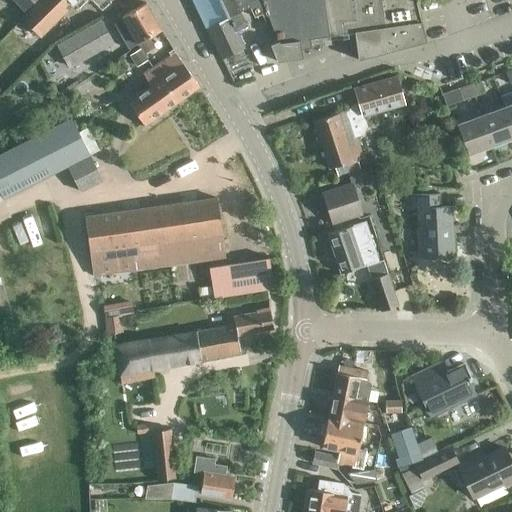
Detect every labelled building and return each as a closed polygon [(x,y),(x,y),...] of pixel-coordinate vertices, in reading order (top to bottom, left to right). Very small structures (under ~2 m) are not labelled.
[(35,0),(10,0),(22,13),(35,0)] [(39,0),(22,17),(40,35),(76,0),(39,0)] [(92,0),(102,9),(111,0),(92,0)] [(209,0),(219,21),(207,26),(222,58),(245,47),(237,30),(246,26),(239,11),(251,6),(255,15),(267,10),(262,0),(209,0)] [(309,39),(329,36),(330,36),(324,0),(262,0),(267,10),(278,41),(269,44),(276,61),(302,58),(301,49),(310,48),(309,39)] [(324,0),(330,36),(362,31),(369,55),(357,58),(357,60),(425,42),(415,0),(324,0)] [(123,18),(113,24),(128,49),(138,42),(138,43),(161,29),(145,3),(122,17),(123,18)] [(68,69),(113,45),(101,22),(56,47),(68,69)] [(152,67),(177,101),(198,86),(175,54),(172,49),(168,52),(170,55),(152,67)] [(177,101),(152,67),(143,74),(151,85),(128,101),(144,124),(177,101)] [(361,115),(402,103),(395,75),(354,87),(358,102),(355,103),(352,105),(348,107),(346,110),(314,120),(329,168),(334,167),(337,175),(359,168),(356,160),(362,158),(355,137),(359,135),(362,133),(363,129),(363,124),(361,115)] [(480,81),(469,85),(473,96),(484,92),(480,81)] [(462,100),(473,96),(469,85),(458,89),(462,100)] [(482,115),(493,145),(511,137),(511,125),(505,107),(482,115)] [(493,145),(482,115),(458,124),(469,154),(493,145)] [(0,199),(3,198),(68,166),(90,155),(71,119),(0,154),(0,199)] [(90,155),(68,166),(81,191),(102,180),(90,155)] [(354,189),(375,182),(371,169),(349,176),(352,184),(323,194),(333,222),(361,213),(354,189)] [(414,257),(455,255),(453,207),(440,208),(440,196),(407,197),(408,209),(418,208),(420,252),(414,252),(414,257)] [(93,275),(208,259),(214,296),(274,287),(269,256),(227,263),(217,198),(85,216),(93,275)] [(368,239),(376,237),(369,214),(361,217),(368,239)] [(340,274),(371,263),(377,261),(372,244),(366,246),(359,223),(327,234),(340,274)] [(382,311),(398,306),(387,272),(371,278),(382,311)] [(237,335),(274,328),(270,308),(256,310),(256,312),(227,318),(229,325),(148,340),(115,345),(121,383),(154,376),(153,368),(241,352),(237,335)] [(104,320),(106,337),(123,334),(121,317),(104,320)] [(433,364),(410,375),(410,376),(430,416),(476,394),(470,380),(472,379),(464,362),(445,371),(440,362),(433,365),(433,364)] [(367,372),(357,370),(338,366),(333,393),(368,400),(370,390),(366,379),(367,372)] [(333,393),(328,416),(364,423),(368,400),(333,393)] [(400,402),(385,403),(385,415),(401,414),(400,402)] [(324,438),(322,447),(339,451),(338,456),(342,457),(341,464),(362,468),(365,450),(358,449),(359,445),(364,423),(328,416),(324,438)] [(137,436),(148,434),(146,425),(135,427),(137,436)] [(421,459),(410,427),(389,434),(397,458),(394,459),(397,467),(421,459)] [(156,480),(175,478),(170,432),(151,434),(156,480)] [(504,485),(511,481),(511,462),(505,447),(475,462),(473,458),(457,465),(472,496),(502,481),(504,485)] [(365,450),(362,468),(382,472),(386,454),(365,450)] [(423,478),(457,461),(451,450),(417,466),(423,478)] [(311,463),(336,469),(332,455),(314,451),(311,463)] [(223,475),(225,466),(213,464),(214,458),(195,455),(192,471),(202,473),(199,491),(230,496),(233,476),(223,475)] [(348,490),(343,483),(318,479),(317,490),(306,488),(302,511),(356,511),(360,492),(348,490)] [(193,501),(195,485),(172,482),(170,497),(193,501)]
